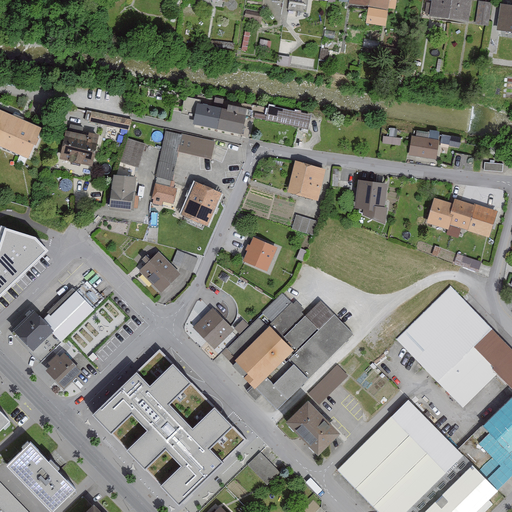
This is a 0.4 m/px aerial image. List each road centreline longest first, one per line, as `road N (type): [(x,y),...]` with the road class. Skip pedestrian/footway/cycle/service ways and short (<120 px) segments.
road 1 (residential): [(0,91),(258,144)]
road 2 (residential): [(161,324),(346,511)]
road 3 (residential): [(258,144),(511,182)]
road 4 (residential): [(0,326),(83,245),(161,324)]
road 5 (residential): [(161,324),(196,285),(258,144)]
road 6 (residential): [(61,424),(161,324)]
road 7 (residential): [(511,212),(491,293),(511,326)]
road 8 (secondary): [(146,511),(61,424)]
